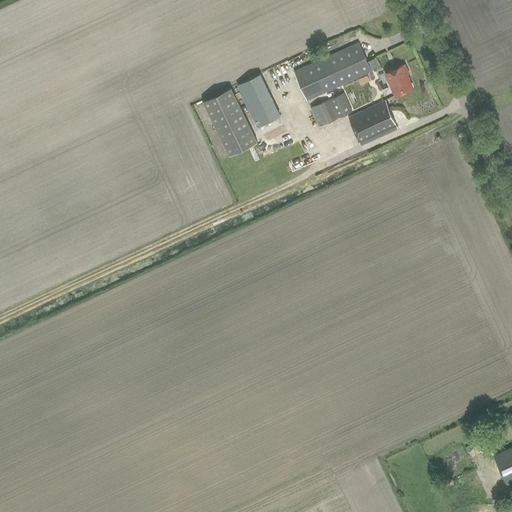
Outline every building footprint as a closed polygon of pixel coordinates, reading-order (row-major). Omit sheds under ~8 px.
[(359,43),(294,72),(307,100),(372,71),(359,43)] [(409,63),(390,71),(396,84),(396,85),(398,91),(399,92),(400,94),(416,86),(411,73),(413,72),(409,63)] [(260,73),(236,85),(257,127),(281,116),(260,73)] [(228,156),(256,142),(230,88),(202,102),(228,156)] [(320,130),(339,121),(338,117),(351,111),(342,93),(310,108),(320,130)] [(350,116),(362,144),(399,128),(387,100),(350,116)] [(511,447),(507,450),(502,439),(489,446),(507,486),(511,483),(511,447)] [(439,448),(439,474),(465,474),(465,448),(439,448)] [(451,510),(470,502),(463,483),(443,491),(451,510)]
